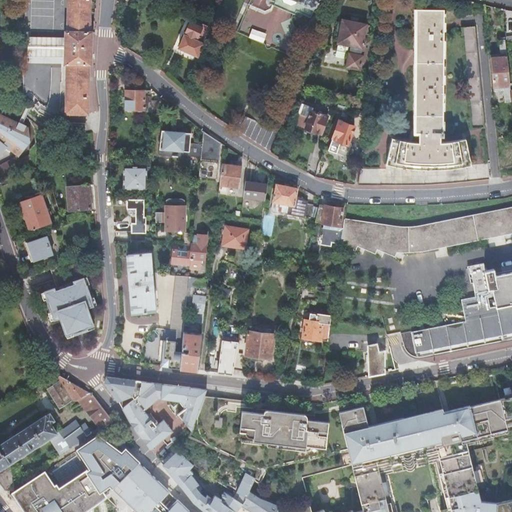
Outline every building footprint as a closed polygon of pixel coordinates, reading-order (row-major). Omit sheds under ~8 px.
[(67,38),(66,58),(66,63),(68,63),(67,112),(87,113),(89,64),(91,63),(92,32),(90,32),(90,0),(70,0),(69,32),(67,32),(67,38)] [(291,14),(293,10),(310,19),(318,0),(270,0),(278,3),(276,7),(291,14)] [(423,185),(491,179),(489,164),(472,165),(466,138),(456,140),(443,142),(443,9),(416,9),(415,141),(405,140),(392,138),(386,169),(362,168),(359,185),(372,186),(403,186),(423,185)] [(498,28),(505,27),(504,13),(496,13),(498,28)] [(339,43),(338,50),(350,52),(348,67),(354,68),(355,65),(362,67),(368,37),(359,36),(361,22),(343,19),(339,43)] [(179,48),(197,57),(205,38),(209,28),(203,25),(202,28),(191,23),(179,48)] [(252,27),(250,36),(265,41),(267,31),(252,27)] [(474,27),(462,28),(474,128),(486,127),(474,27)] [(25,37),(24,56),(66,58),(67,38),(25,37)] [(492,61),(495,95),(505,94),(506,106),(511,105),(506,42),(500,43),(502,60),(492,61)] [(155,66),(162,72),(169,59),(160,54),(155,66)] [(41,108),(23,89),(23,97),(30,105),(41,118),(41,108)] [(124,111),(150,112),(150,102),(150,91),(124,91),(124,111)] [(300,108),(294,125),(305,129),(305,131),(317,134),(317,133),(322,134),(327,116),(300,108)] [(0,144),(17,157),(18,158),(30,143),(29,129),(2,116),(3,114),(0,112),(0,144)] [(339,121),(331,148),(349,154),(353,141),(350,140),(354,126),(339,121)] [(84,133),(85,123),(69,122),(68,133),(84,133)] [(191,134),(161,131),(159,151),(159,156),(173,157),(183,158),(184,156),(189,157),(200,158),(201,150),(202,145),(190,144),(191,134)] [(200,160),(218,162),(220,142),(203,131),(202,145),(201,150),(200,158),(200,160)] [(29,162),(30,156),(20,161),(22,166),(29,162)] [(0,178),(22,166),(20,161),(18,158),(17,157),(0,167),(0,178)] [(323,174),(326,163),(320,161),(317,172),(323,174)] [(221,165),(219,185),(239,187),(241,167),(221,165)] [(126,167),(125,189),(147,190),(147,180),(153,180),(154,170),(147,169),(147,168),(126,167)] [(246,182),(243,198),(265,201),(268,185),(246,182)] [(9,184),(0,187),(0,201),(2,207),(15,202),(9,184)] [(89,185),(66,188),(69,211),(92,208),(89,185)] [(276,186),(271,210),(277,211),(277,213),(310,219),(312,207),(306,206),(306,203),(295,198),(297,191),(276,186)] [(42,195),(21,203),(31,230),(52,223),(42,195)] [(148,232),(149,197),(126,196),(126,223),(117,223),(116,229),(128,229),(128,231),(148,232)] [(114,216),(121,216),(122,207),(115,206),(114,216)] [(319,209),(316,223),(344,227),(345,220),(347,209),(327,206),(326,210),(319,209)] [(167,207),(167,232),(185,232),(185,207),(167,207)] [(344,227),(342,245),(355,251),(358,246),(374,254),(376,249),(394,257),(397,252),(409,252),(418,251),(425,250),(433,249),(448,246),(511,233),(511,208),(424,224),(414,226),(405,227),(399,227),(393,226),(345,220),(344,227)] [(262,234),(273,235),(274,216),(264,215),(262,234)] [(226,225),(222,245),(244,249),(248,230),(226,225)] [(132,242),(132,235),(114,234),(115,245),(132,245),(132,242)] [(197,236),(192,235),(191,245),(173,245),(171,264),(190,266),(191,269),(198,270),(200,267),(201,260),(204,261),(206,236),(197,235),(197,236)] [(45,238),(27,244),(33,263),(51,256),(45,238)] [(33,263),(27,244),(24,245),(30,264),(33,263)] [(150,256),(127,258),(132,315),(155,313),(150,256)] [(511,270),(499,273),(499,272),(498,268),(489,270),(488,263),(472,266),(474,276),(452,280),(457,305),(453,310),(385,323),(387,334),(400,332),(403,347),(404,349),(404,351),(406,353),(407,354),(409,356),(411,357),(414,357),(416,357),(418,357),(419,357),(511,337),(511,270)] [(189,277),(176,276),(170,330),(183,332),(184,326),(185,317),(189,277)] [(72,333),(73,336),(78,335),(83,333),(88,331),(87,328),(93,326),(87,309),(93,307),(90,300),(92,299),(87,286),(86,286),(83,279),(45,292),(47,299),(46,300),(50,313),(52,313),(54,320),(60,318),(66,335),(72,333)] [(194,322),(202,323),(206,292),(194,290),(193,296),(197,296),(194,322)] [(302,337),(328,341),(332,316),(310,313),(309,320),(305,319),(302,337)] [(183,332),(181,352),(179,369),(197,371),(201,334),(183,332)] [(238,345),(233,370),(242,371),(246,355),(270,358),(272,335),(248,332),(246,346),(238,345)] [(179,369),(181,352),(175,352),(176,343),(156,340),(153,366),(179,369)] [(232,375),(233,370),(238,345),(239,343),(222,341),(217,373),(232,375)] [(366,345),(367,375),(382,372),(382,351),(375,352),(375,343),(366,345)] [(295,370),(294,378),(302,379),(303,371),(295,370)] [(91,394),(59,376),(50,382),(54,388),(49,391),(59,407),(73,398),(76,401),(80,399),(101,427),(111,420),(91,394)] [(103,384),(116,402),(132,396),(134,381),(105,377),(103,384)] [(205,389),(140,381),(138,396),(135,398),(144,409),(157,400),(180,402),(183,407),(184,410),(178,415),(190,432),(196,414),(205,389)] [(511,392),(500,395),(500,397),(505,415),(511,413),(511,392)] [(494,511),(495,511),(494,504),(480,500),(469,452),(499,445),(497,432),(508,430),(505,415),(500,397),(418,416),(429,461),(439,458),(450,511),(494,511)] [(135,398),(133,400),(142,411),(144,409),(135,398)] [(130,425),(148,448),(151,450),(152,450),(153,450),(154,450),(175,435),(166,423),(161,427),(158,429),(154,424),(157,422),(151,413),(146,417),(142,411),(133,400),(120,409),(130,425)] [(419,463),(429,461),(418,416),(406,418),(405,415),(369,423),(364,404),(340,409),(361,511),(355,511),(387,511),(379,472),(400,467),(406,466),(406,469),(414,467),(414,464),(419,463)] [(327,429),(328,420),(308,417),(308,411),(268,407),(266,408),(265,410),(243,407),(242,422),(241,428),(239,435),(246,436),(256,436),(308,441),(328,443),(327,429)] [(49,413),(0,445),(0,469),(55,433),(50,423),(54,420),(49,413)] [(125,453),(122,455),(99,427),(14,496),(26,511),(70,511),(109,481),(111,479),(132,461),(125,453)] [(60,432),(70,448),(79,442),(69,427),(60,432)] [(188,470),(191,467),(178,453),(162,466),(193,503),(199,495),(198,493),(201,490),(190,476),(191,474),(188,470)] [(435,464),(445,511),(450,511),(439,458),(429,461),(430,465),(435,464)] [(132,461),(111,479),(109,481),(140,511),(147,511),(168,491),(132,461)] [(0,484),(6,492),(25,479),(15,463),(0,473),(0,484)] [(401,471),(400,467),(379,472),(387,511),(392,511),(385,475),(401,471)] [(244,497),(248,491),(254,478),(244,474),(237,491),(236,493),(244,497)] [(226,484),(232,488),(235,481),(228,478),(226,484)] [(137,511),(140,511),(109,481),(113,488),(113,489),(115,490),(137,511)] [(164,511),(177,499),(168,491),(147,511),(164,511)] [(276,511),(279,505),(258,497),(258,496),(248,491),(244,497),(240,503),(234,511),(276,511)] [(234,511),(240,503),(227,496),(223,493),(219,499),(214,496),(209,502),(203,497),(196,506),(204,511),(234,511)] [(203,497),(199,495),(193,503),(196,506),(203,497)] [(511,511),(511,497),(496,501),(495,509),(495,511),(494,511),(511,511)] [(190,511),(182,504),(177,499),(164,511),(190,511)]
